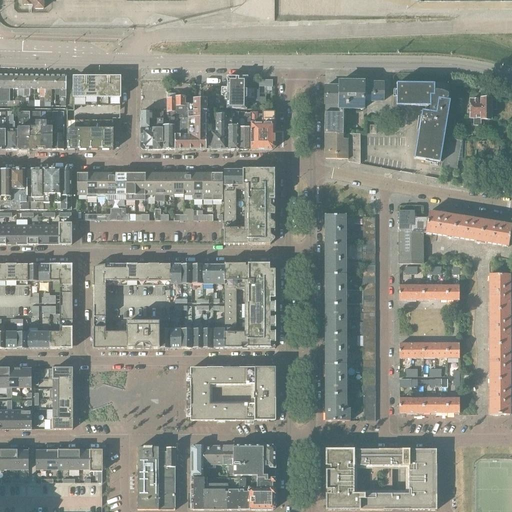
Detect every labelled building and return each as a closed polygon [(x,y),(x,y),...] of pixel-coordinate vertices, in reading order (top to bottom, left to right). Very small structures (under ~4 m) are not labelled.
[(8,101),(8,98),(9,98),(9,89),(14,89),(14,75),(3,75),(3,107),(14,107),(14,101),(8,101)] [(14,75),(14,89),(18,89),(18,98),(19,98),(19,101),(14,101),(14,107),(24,107),(25,76),(14,75)] [(29,101),(29,99),(30,99),(30,90),(35,90),(35,76),(25,76),(24,107),(34,107),(34,101),(29,101)] [(35,76),(35,90),(39,90),(38,99),(40,99),(40,107),(45,107),(45,76),(35,76)] [(45,107),(51,107),(51,104),(50,104),(50,99),(51,99),(51,90),(56,90),(56,76),(45,76),(45,107)] [(55,107),(61,107),(66,107),(66,99),(66,76),(56,76),(56,90),(60,90),(60,97),(60,101),(55,101),(55,107)] [(85,78),(73,78),(73,98),(85,98),(85,78)] [(96,78),(85,78),(85,98),(96,98),(96,78)] [(96,78),(96,98),(108,98),(108,78),(96,78)] [(108,98),(120,98),(120,78),(108,78),(108,98)] [(226,78),(226,86),(226,110),(246,110),(246,99),(254,99),(254,89),(249,89),(249,82),(246,82),(246,78),(245,78),(226,78)] [(363,83),(363,101),(383,101),(383,84),(372,83),(372,81),(366,81),(366,83),(363,83)] [(363,101),(363,83),(363,82),(339,82),(339,87),(324,86),(324,104),(325,104),(325,113),(324,113),(324,134),(325,134),(343,134),(343,109),(363,110),(363,101)] [(396,84),(396,106),(425,107),(425,112),(422,111),(414,159),(440,163),(450,101),(447,101),(448,95),(447,94),(445,94),(444,93),(442,92),(441,92),(439,92),(437,91),(436,91),(434,91),(434,85),(396,84)] [(167,95),(167,110),(167,113),(175,113),(174,151),(210,151),(210,132),(210,110),(206,110),(206,109),(206,101),(193,101),(193,105),(184,105),(185,98),(176,98),(176,95),(167,95)] [(481,100),(470,100),(470,119),(473,119),(473,126),(480,126),(480,120),(490,120),(490,110),(495,110),(496,101),(491,101),(491,99),(481,99),(481,100)] [(226,115),(226,151),(238,151),(238,128),(238,112),(226,112),(226,115)] [(262,150),(262,122),(257,122),(257,112),(250,112),(250,114),(250,150),(262,150)] [(274,147),(274,112),(262,112),(262,122),(262,150),(272,150),(274,148),(274,147)] [(5,151),(17,151),(18,113),(5,113),(5,151)] [(17,151),(28,151),(28,113),(18,113),(17,151)] [(40,122),(40,118),(40,113),(28,113),(28,151),(40,151),(40,122)] [(52,113),(52,128),(52,151),(63,151),(63,135),(57,135),(57,113),(52,113)] [(140,113),(140,130),(149,129),(149,120),(152,120),(152,118),(156,118),(163,118),(163,113),(148,113),(140,113)] [(162,151),(174,151),(175,113),(167,113),(163,113),(163,118),(163,127),(162,151)] [(244,128),(238,128),(238,151),(250,150),(250,114),(244,114),(244,128)] [(215,132),(210,132),(210,151),(226,151),(226,115),(215,115),(215,132)] [(162,151),(163,127),(163,118),(156,118),(156,129),(152,129),(152,151),(162,151)] [(46,122),(40,122),(40,151),(52,151),(52,128),(46,128),(46,122)] [(143,151),(152,151),(152,129),(149,129),(140,130),(140,148),(143,151)] [(78,130),(66,130),(66,151),(75,151),(75,149),(77,149),(77,151),(78,151),(78,130)] [(90,130),(78,130),(78,151),(86,151),(86,149),(88,149),(88,151),(90,151),(90,130)] [(90,130),(90,151),(98,151),(98,149),(100,149),(100,151),(101,151),(101,130),(90,130)] [(113,130),(101,130),(101,151),(109,151),(109,149),(111,149),(111,151),(113,151),(113,130)] [(347,162),(360,165),(360,135),(343,134),(325,134),(324,157),(336,160),(348,160),(347,162)] [(447,139),(443,169),(456,171),(461,141),(447,139)] [(507,179),(510,146),(477,144),(476,156),(468,155),(467,163),(469,163),(469,167),(478,168),(478,171),(481,172),(480,182),(484,182),(485,173),(503,174),(503,179),(507,179)] [(71,210),(71,170),(61,171),(60,210),(71,210)] [(274,241),(274,170),(223,170),(223,174),(223,221),(223,245),(270,245),(274,241)] [(11,202),(11,194),(11,171),(1,171),(1,210),(11,210),(11,202)] [(11,171),(11,194),(11,202),(11,210),(20,210),(20,202),(19,191),(26,191),(26,171),(11,171)] [(43,210),(43,171),(26,171),(26,191),(27,202),(20,202),(20,210),(43,210)] [(60,210),(61,171),(43,171),(43,210),(48,210),(48,195),(55,195),(55,210),(60,210)] [(106,175),(106,196),(116,196),(116,174),(115,174),(115,175),(107,175),(107,174),(106,175)] [(116,174),(116,196),(126,196),(126,174),(125,174),(125,175),(117,175),(117,174),(116,174)] [(135,201),(135,174),(135,175),(126,175),(126,174),(126,196),(126,201),(135,201)] [(145,196),(145,174),(144,174),(144,175),(136,175),(136,174),(135,174),(135,201),(145,201),(145,196)] [(145,174),(145,196),(155,196),(155,174),(154,174),(154,175),(145,175),(145,174)] [(155,174),(155,196),(164,196),(164,174),(164,175),(155,175),(155,174)] [(164,174),(164,196),(174,196),(174,174),(173,174),(173,175),(165,175),(165,174),(164,174)] [(174,174),(174,196),(184,196),(184,174),(183,174),(183,175),(175,175),(175,174),(174,174)] [(184,174),(184,196),(193,196),(193,174),(192,174),(192,175),(184,175),(184,174)] [(203,201),(203,174),(202,174),(202,175),(194,175),(194,174),(193,174),(193,196),(193,201),(203,201)] [(213,200),(213,174),(212,174),(212,175),(203,175),(203,174),(203,201),(213,200)] [(213,200),(222,200),(222,175),(223,175),(223,174),(221,174),(221,175),(213,175),(213,174),(213,200)] [(77,175),(77,196),(87,196),(87,175),(78,175),(77,175)] [(97,200),(97,175),(96,175),(88,175),(87,175),(87,196),(87,200),(97,200)] [(106,196),(106,175),(97,175),(97,200),(106,200),(106,196)] [(110,215),(106,215),(106,221),(116,221),(116,209),(110,209),(110,215)] [(126,215),(122,215),(122,209),(116,209),(116,221),(125,221),(126,215)] [(165,215),(162,215),(162,210),(154,210),(154,221),(165,221),(165,215)] [(414,212),(398,212),(399,264),(423,264),(423,233),(425,234),(427,219),(414,219),(414,212)] [(429,213),(427,219),(425,234),(453,238),(456,217),(445,215),(445,214),(440,213),(440,214),(429,213)] [(324,216),(324,246),(345,246),(345,216),(324,216)] [(472,220),(473,218),(467,217),(467,219),(456,217),(453,238),(480,243),(483,222),(472,220)] [(494,223),(483,222),(480,243),(508,247),(511,226),(500,224),(500,223),(495,222),(494,223)] [(59,225),(59,226),(59,246),(71,245),(71,225),(59,225)] [(16,227),(16,246),(27,246),(27,226),(16,227)] [(38,226),(27,226),(27,246),(38,246),(38,226)] [(48,226),(38,226),(38,246),(48,246),(48,226)] [(48,246),(59,246),(59,226),(48,226),(48,246)] [(16,227),(5,227),(5,246),(16,246),(16,227)] [(345,276),(345,246),(324,246),(324,264),(324,276),(345,276)] [(93,287),(105,287),(105,282),(104,282),(104,265),(93,268),(93,287)] [(104,282),(105,282),(115,282),(115,265),(104,265),(104,282)] [(115,265),(115,282),(126,282),(126,265),(115,265)] [(126,265),(126,282),(137,282),(137,265),(126,265)] [(137,265),(137,282),(148,282),(148,265),(137,265)] [(148,265),(148,282),(158,282),(158,265),(148,265)] [(158,282),(169,282),(169,265),(158,265),(158,282)] [(169,282),(169,285),(180,285),(180,265),(169,265),(169,282)] [(180,265),(180,285),(191,285),(191,265),(180,265)] [(191,265),(191,285),(202,285),(202,265),(191,265)] [(202,265),(202,285),(213,285),(213,265),(202,265)] [(213,265),(213,285),(224,285),(224,265),(213,265)] [(224,330),(224,349),(274,349),(274,265),(224,265),(224,285),(224,307),(224,313),(224,330)] [(16,266),(5,266),(5,282),(16,282),(16,266)] [(16,266),(16,282),(27,282),(27,266),(16,266)] [(38,266),(27,266),(27,282),(38,282),(38,266)] [(49,266),(38,266),(38,282),(49,282),(49,266)] [(49,266),(49,282),(59,282),(60,282),(60,266),(49,266)] [(59,282),(59,287),(72,287),(71,266),(60,266),(60,282),(59,282)] [(488,275),(488,311),(509,311),(509,276),(488,275)] [(324,276),(325,306),(345,306),(345,276),(324,276)] [(399,301),(411,301),(411,286),(399,286),(399,293),(398,293),(398,295),(399,295),(399,301)] [(411,301),(423,301),(423,286),(411,286),(411,301)] [(423,301),(435,301),(435,286),(423,286),(423,301)] [(435,301),(447,301),(447,286),(435,286),(435,301)] [(447,301),(457,301),(459,301),(459,286),(447,286),(447,301)] [(72,287),(59,287),(59,308),(72,308),(72,287)] [(105,306),(105,298),(105,287),(93,287),(93,306),(105,306)] [(93,328),(105,328),(105,306),(93,306),(93,328)] [(325,306),(325,336),(345,336),(345,306),(325,306)] [(59,308),(59,328),(72,328),(72,308),(59,308)] [(488,311),(488,346),(509,346),(509,311),(488,311)] [(126,323),(126,333),(126,349),(159,349),(159,330),(159,323),(126,323)] [(59,328),(59,333),(60,333),(60,349),(72,349),(72,328),(59,328)] [(105,333),(105,328),(93,328),(93,346),(93,349),(97,349),(105,350),(105,333)] [(169,349),(169,330),(159,330),(159,349),(169,349)] [(180,330),(169,330),(169,349),(180,349),(180,330)] [(191,330),(180,330),(180,349),(191,349),(191,330)] [(202,349),(202,330),(191,330),(191,349),(202,349)] [(213,349),(213,330),(202,330),(202,349),(213,349)] [(224,330),(213,330),(213,349),(224,349),(224,330)] [(6,333),(6,350),(16,350),(16,333),(6,333)] [(27,333),(16,333),(16,350),(27,350),(27,333)] [(27,333),(27,350),(38,350),(38,333),(27,333)] [(49,333),(38,333),(38,350),(49,349),(49,333)] [(49,333),(49,349),(60,349),(60,333),(59,333),(49,333)] [(108,333),(105,333),(105,350),(115,349),(115,333),(108,333)] [(126,333),(115,333),(115,349),(126,349),(126,333)] [(345,336),(325,336),(325,364),(345,364),(345,336)] [(399,359),(411,359),(411,344),(399,344),(399,351),(398,351),(398,353),(399,353),(399,359)] [(411,359),(423,359),(423,344),(411,344),(411,359)] [(423,359),(435,359),(435,344),(423,344),(423,359)] [(435,359),(447,359),(447,344),(435,344),(435,359)] [(447,359),(459,359),(459,344),(447,344),(447,359)] [(488,346),(488,381),(509,381),(509,346),(488,346)] [(346,392),(345,364),(325,364),(325,392),(346,392)] [(0,369),(0,388),(7,389),(9,389),(9,370),(0,369)] [(274,422),(274,399),(274,391),(274,369),(190,369),(190,422),(230,422),(274,422)] [(20,370),(9,370),(9,389),(11,389),(20,389),(20,370)] [(31,370),(20,370),(20,389),(31,389),(31,370)] [(53,370),(53,379),(72,379),(72,370),(53,370)] [(72,390),(72,379),(53,379),(53,389),(53,390),(72,390)] [(488,381),(489,415),(509,416),(509,381),(488,381)] [(53,390),(53,389),(50,389),(50,400),(53,400),(72,400),(72,390),(53,390)] [(325,422),(349,422),(349,410),(346,410),(346,392),(325,392),(325,422)] [(411,414),(411,399),(399,399),(399,405),(399,408),(399,414),(411,414)] [(423,399),(411,399),(411,414),(423,414),(423,399)] [(435,399),(423,399),(423,414),(435,414),(435,399)] [(447,399),(435,399),(435,414),(446,414),(447,399)] [(459,399),(447,399),(446,414),(459,414),(459,399)] [(53,410),(72,410),(72,400),(53,400),(53,410)] [(53,410),(53,420),(72,420),(72,410),(53,410)] [(7,411),(0,411),(0,430),(9,430),(9,411),(7,411)] [(11,411),(9,411),(9,430),(20,430),(20,411),(11,411)] [(31,411),(20,411),(20,430),(31,430),(31,411)] [(72,420),(53,420),(50,420),(50,430),(53,430),(72,430),(72,420)] [(203,466),(203,447),(203,446),(192,446),(190,449),(190,477),(203,477),(203,466)] [(233,446),(233,447),(233,473),(233,479),(227,479),(226,511),(273,511),(275,509),(275,496),(275,490),(275,478),(275,476),(275,449),(271,446),(263,446),(262,446),(253,446),(252,446),(243,447),(243,446),(242,446),(242,447),(234,447),(234,446),(233,446)] [(137,449),(137,511),(175,511),(174,504),(174,503),(174,502),(174,499),(174,497),(174,492),(174,490),(174,485),(175,485),(175,483),(174,483),(174,478),(175,478),(175,477),(174,477),(174,471),(175,471),(175,470),(174,470),(174,468),(175,468),(175,449),(166,449),(166,450),(158,450),(158,449),(155,449),(152,449),(152,447),(143,447),(143,449),(137,449)] [(212,473),(213,447),(203,447),(203,466),(207,466),(207,473),(212,473)] [(223,447),(213,447),(212,473),(218,473),(218,466),(223,466),(223,447)] [(233,473),(233,447),(223,447),(223,466),(227,466),(227,473),(233,473)] [(417,451),(370,451),(325,451),(326,511),(340,511),(404,511),(436,511),(436,451),(417,451)] [(17,452),(6,452),(6,471),(17,471),(17,452)] [(28,452),(17,452),(17,471),(28,471),(28,452)] [(47,471),(47,452),(35,452),(35,471),(47,471)] [(47,471),(57,471),(57,452),(47,452),(47,471)] [(68,452),(57,452),(57,471),(68,471),(68,452)] [(79,452),(68,452),(68,471),(79,471),(79,452)] [(79,471),(90,471),(90,452),(79,452),(79,471)] [(98,452),(90,452),(90,471),(90,472),(97,472),(101,472),(102,472),(101,471),(101,465),(101,455),(101,452),(98,452)] [(203,511),(203,480),(203,479),(190,479),(190,509),(192,511),(203,511)] [(226,511),(227,479),(221,479),(221,485),(217,485),(217,480),(215,480),(215,511),(226,511)] [(205,480),(203,480),(203,511),(215,511),(215,480),(213,480),(213,485),(208,485),(208,482),(205,482),(205,480)]
